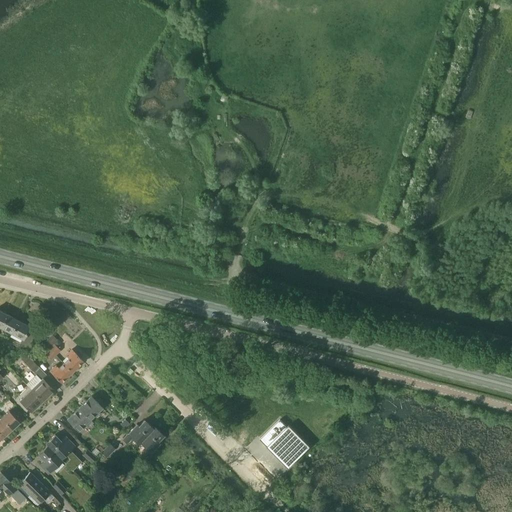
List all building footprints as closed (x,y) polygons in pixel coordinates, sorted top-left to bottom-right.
[(7,314),(1,327),(12,333),(18,320),(7,314)] [(18,320),(12,333),(22,339),(20,343),(25,346),(35,335),(27,332),(30,326),(18,320)] [(64,332),(55,343),(62,348),(71,338),(64,332)] [(54,343),(49,348),(56,355),(61,350),(54,343)] [(49,348),(44,353),(51,360),(56,355),(49,348)] [(72,372),(84,361),(72,349),(65,356),(68,358),(63,363),(72,372)] [(26,353),(21,358),(26,363),(33,371),(38,366),(26,353)] [(63,363),(58,367),(56,365),(50,371),(61,383),(72,372),(63,363)] [(34,376),(25,383),(28,386),(31,389),(43,401),(54,390),(43,379),(42,378),(39,381),(34,376)] [(31,389),(28,386),(15,399),(26,412),(29,409),(32,412),(43,401),(31,389)] [(97,417),(100,413),(99,411),(103,407),(91,396),(79,407),(91,419),(95,415),(97,417)] [(84,429),(88,425),(86,423),(91,419),(79,407),(67,419),(79,431),(82,427),(84,429)] [(12,429),(20,422),(9,411),(1,418),(12,429)] [(0,432),(4,437),(12,429),(1,418),(0,418),(0,432)] [(125,419),(120,424),(125,429),(130,424),(125,419)] [(280,419),(260,439),(276,455),(289,468),(310,446),(311,446),(289,424),(289,425),(287,426),(280,419)] [(153,428),(144,420),(139,426),(137,424),(128,433),(122,439),(127,444),(133,438),(140,443),(153,428)] [(153,428),(140,442),(146,448),(141,454),(146,458),(152,452),(160,443),(158,441),(164,435),(154,427),(153,428)] [(55,434),(46,443),(61,458),(66,454),(70,459),(65,463),(72,470),(81,461),(70,450),(75,445),(66,436),(61,441),(55,434)] [(63,460),(61,458),(46,443),(46,444),(47,445),(38,454),(44,460),(39,465),(48,474),(63,460)] [(107,457),(116,449),(110,443),(102,452),(107,457)] [(87,449),(82,455),(91,462),(96,457),(87,449)] [(136,464),(128,473),(133,478),(142,470),(136,464)] [(9,495),(16,488),(0,471),(0,490),(2,488),(9,495)] [(37,506),(51,492),(30,472),(18,483),(19,484),(17,486),(37,506)] [(58,481),(52,486),(61,495),(66,489),(58,481)] [(17,489),(16,490),(22,502),(26,498),(17,489)]
